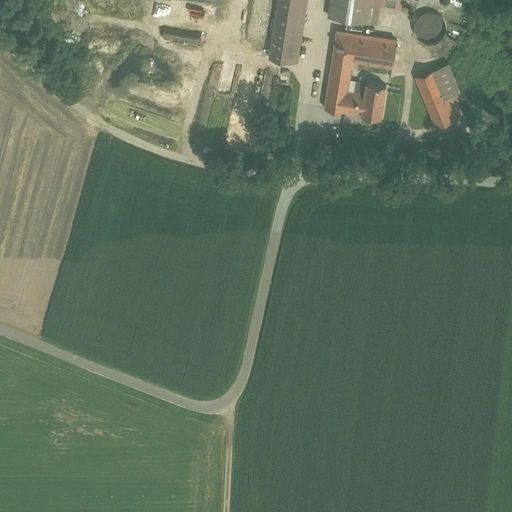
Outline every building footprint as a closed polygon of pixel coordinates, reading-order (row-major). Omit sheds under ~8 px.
[(278,0),(270,58),(292,61),(301,0),(278,0)] [(370,0),(332,0),(330,16),(367,22),(370,4),(370,0)] [(418,1),(415,0),(402,0),(401,5),(415,10),(418,1)] [(380,5),(370,4),(367,22),(377,24),(380,5)] [(437,12),(434,11),(431,11),(427,11),(425,12),(424,13),(422,14),(420,15),(419,17),(417,19),(416,21),(415,22),(415,24),(415,25),(415,28),(415,29),(415,31),(416,33),(417,36),(419,38),(420,39),(421,40),(423,41),(425,42),(427,43),(430,43),(432,44),(435,43),(437,43),(439,42),(440,41),(441,40),(443,39),(444,38),(445,36),(446,33),(447,31),(447,29),(447,27),(447,25),(447,23),(446,22),(446,20),(445,18),(443,16),(441,14),(439,13),(437,12)] [(397,39),(337,30),(330,77),(350,80),(353,60),(393,67),(397,39)] [(448,63),(416,76),(427,103),(436,127),(455,119),(446,96),(458,91),(458,92),(459,91),(448,63)] [(386,85),(367,82),(366,83),(350,80),(330,77),(325,108),(345,111),(345,110),(362,113),(381,117),(386,85)]
